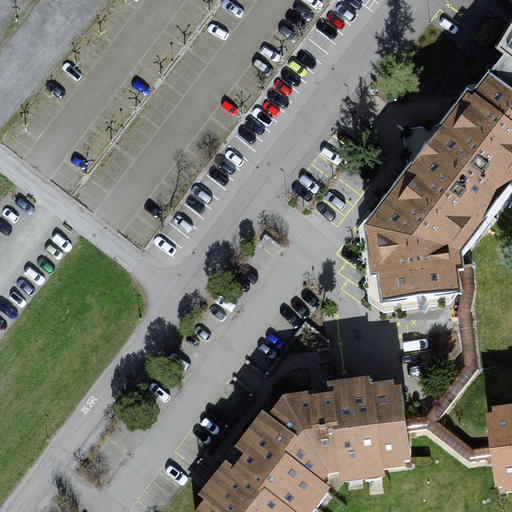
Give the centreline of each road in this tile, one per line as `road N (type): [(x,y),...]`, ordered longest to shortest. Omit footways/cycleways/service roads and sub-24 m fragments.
road 1 (residential): [(406,0),(176,295)]
road 2 (residential): [(27,182),(176,295)]
road 3 (unclassified): [(119,369),(12,511)]
road 4 (unknown): [(312,241),(342,309),(369,336),(408,345)]
